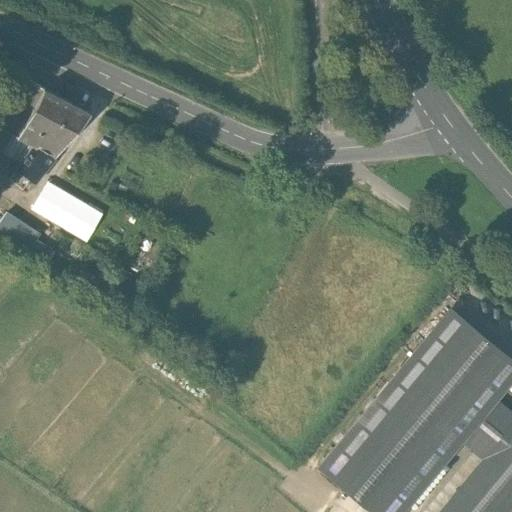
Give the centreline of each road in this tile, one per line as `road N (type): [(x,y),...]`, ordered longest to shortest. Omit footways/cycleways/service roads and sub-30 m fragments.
road 1 (tertiary): [(0,26),(261,148),(361,147),(446,121)]
road 2 (secondary): [(376,0),(446,121)]
